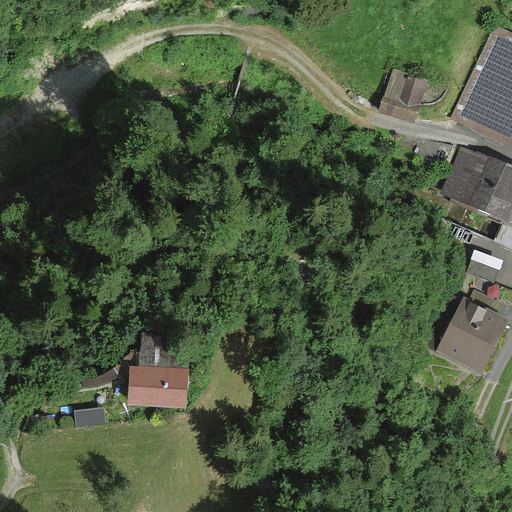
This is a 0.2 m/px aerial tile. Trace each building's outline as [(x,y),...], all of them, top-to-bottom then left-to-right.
[(511,142),(511,42),(493,34),(452,123),(509,149),(511,142)] [(421,90),(390,78),(378,111),(409,122),(421,90)] [(511,210),(511,166),(473,149),(451,199),(506,224),(511,210)] [(470,275),(498,283),(504,262),(477,254),(470,275)] [(501,327),(454,307),(432,356),(479,377),(501,327)] [(146,373),(136,372),(134,402),(183,404),(187,340),(148,338),(146,373)]
